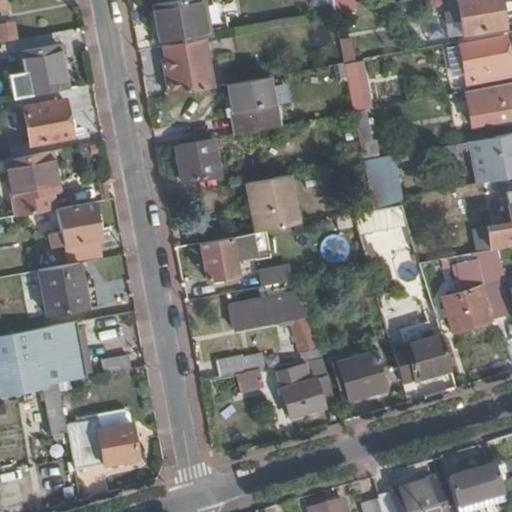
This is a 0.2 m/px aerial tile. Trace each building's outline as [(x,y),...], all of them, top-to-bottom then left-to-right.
[(204,38),(210,37),(203,0),(181,0),(153,5),(161,46),(162,46),(204,38)] [(332,0),(335,14),(358,9),(356,0),(332,0)] [(504,28),(501,17),(499,2),(498,0),(453,0),(448,1),(450,12),(445,14),(447,24),(459,22),(462,36),(504,28)] [(511,0),(507,0),(499,2),(501,17),(511,14),(511,0)] [(0,38),(14,36),(11,20),(0,22),(0,38)] [(412,41),(413,50),(448,43),(445,28),(410,34),(412,41)] [(360,37),(340,41),(344,61),(344,63),(364,59),(360,37)] [(162,59),(168,96),(202,89),(213,87),(204,38),(162,46),(165,58),(162,59)] [(456,89),(511,78),(511,72),(506,38),(459,46),(460,49),(449,51),(456,89)] [(390,45),(392,54),(413,50),(412,41),(390,45)] [(6,101),(67,89),(58,44),(14,52),(18,69),(0,73),(6,101)] [(351,101),(353,113),(368,110),(373,109),(364,59),(344,63),(351,101)] [(341,103),(351,101),(344,63),(344,61),(328,64),(329,71),(334,70),(341,103)] [(235,134),(278,126),(269,76),(226,84),(235,134)] [(399,85),(403,103),(422,100),(419,81),(399,85)] [(511,83),(464,92),(471,128),(511,119),(511,83)] [(31,145),(74,136),(67,98),(23,107),(31,145)] [(353,113),(363,162),(382,158),(378,138),(373,139),(368,110),(353,113)] [(511,133),(467,142),(475,184),(511,177),(511,133)] [(212,139),(176,145),(183,183),(219,176),(212,139)] [(2,145),(5,159),(22,155),(19,142),(2,145)] [(5,159),(16,216),(56,208),(54,195),(51,180),(60,178),(54,149),(22,155),(5,159)] [(412,153),(390,157),(392,165),(413,161),(412,153)] [(372,211),(386,208),(401,206),(392,165),(390,157),(382,158),(363,162),(372,211)] [(255,232),(300,224),(291,176),(246,184),(255,232)] [(51,180),(54,195),(62,193),(60,178),(51,180)] [(488,228),(492,249),(500,248),(511,245),(511,191),(505,193),(511,223),(488,228)] [(92,202),(56,208),(56,210),(58,222),(63,244),(99,237),(92,202)] [(386,208),(392,227),(407,225),(401,206),(386,208)] [(352,215),(358,234),(392,227),(386,208),(372,211),(352,215)] [(58,222),(56,210),(25,216),(28,228),(58,222)] [(485,226),(471,228),(474,249),(488,247),(485,226)] [(251,233),(230,237),(235,259),(256,256),(251,233)] [(230,237),(201,242),(208,279),(222,276),(237,273),(235,259),(230,237)] [(315,249),(321,274),(338,271),(331,246),(315,249)] [(79,264),(38,271),(47,316),(98,306),(93,280),(82,282),(79,264)] [(260,287),(293,281),(290,266),(257,272),(260,287)] [(237,273),(222,276),(223,282),(238,279),(237,273)] [(481,286),(492,320),(511,313),(501,280),(481,286)] [(451,331),(492,320),(481,286),(442,297),(451,331)] [(281,317),(288,315),(284,302),(285,301),(284,295),(277,297),(281,317)] [(232,326),(281,317),(277,297),(229,306),(232,326)] [(288,315),(304,310),(298,297),(285,301),(284,302),(288,315)] [(300,352),(317,346),(304,310),(288,315),(300,352)] [(75,321),(35,329),(46,386),(55,384),(85,378),(83,365),(78,335),(75,321)] [(400,332),(405,347),(416,382),(450,372),(435,322),(400,332)] [(50,434),(65,432),(64,425),(55,384),(46,386),(35,329),(0,335),(0,393),(41,386),(50,434)] [(303,363),(322,359),(317,346),(300,352),(303,363)] [(405,347),(392,351),(402,386),(416,382),(405,347)] [(347,399),(382,389),(373,354),(336,363),(347,399)] [(103,375),(128,370),(126,356),(101,361),(103,375)] [(253,372),(267,370),(264,356),(244,360),(244,357),(217,362),(220,379),(235,376),(253,372)] [(335,404),(323,362),(311,365),(315,380),(309,382),(304,367),(276,375),(289,418),(335,404)] [(257,390),(253,372),(235,376),(238,394),(257,390)] [(72,468),(135,457),(126,415),(121,411),(97,414),(98,419),(64,425),(65,432),(72,468)] [(448,480),(457,511),(476,511),(507,503),(496,465),(448,480)] [(443,511),(432,478),(378,495),(379,499),(383,511),(443,511)] [(346,511),(342,498),(309,508),(310,511),(346,511)] [(383,511),(379,499),(361,505),(363,511),(383,511)] [(476,511),(505,511),(510,511),(509,510),(507,503),(476,511)]
